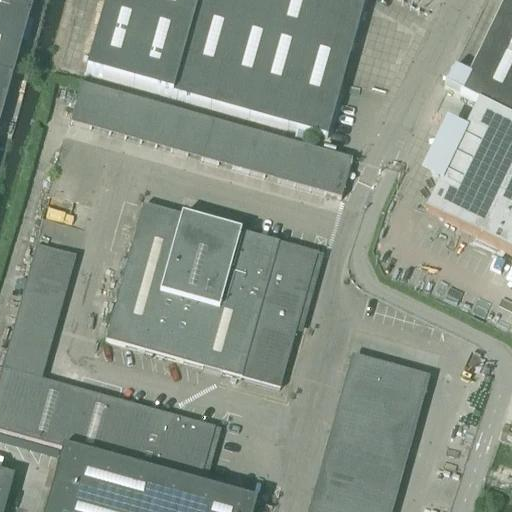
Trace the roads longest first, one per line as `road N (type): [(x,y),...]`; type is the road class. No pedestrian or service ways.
road 1 (unknown): [(399,132),(413,164),(400,254),(511,310)]
road 2 (unclassified): [(386,159),(461,0)]
